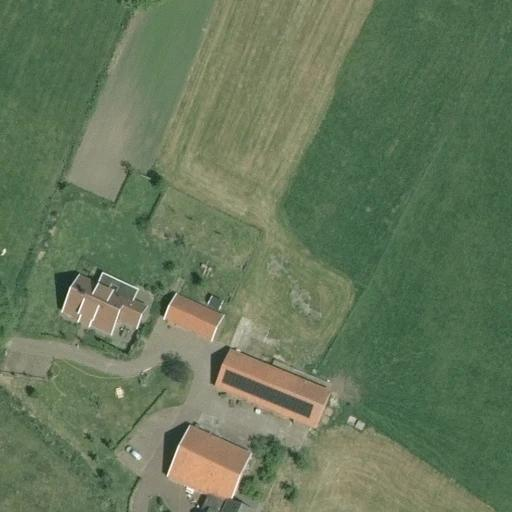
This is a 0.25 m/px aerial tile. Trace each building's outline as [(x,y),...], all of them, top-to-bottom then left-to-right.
[(116,298),(98,290),(80,281),(64,315),(111,336),(118,321),(137,330),(145,312),(132,305),(137,294),(121,287),(116,298)] [(218,345),(229,319),(176,296),(165,322),(218,345)] [(15,354),(0,365),(0,383),(26,418),(50,399),(15,354)] [(217,385),(316,427),(328,399),(229,357),(217,385)] [(100,384),(82,405),(128,445),(147,424),(100,384)] [(227,507),(229,507),(251,457),(189,430),(167,480),(227,507)]
